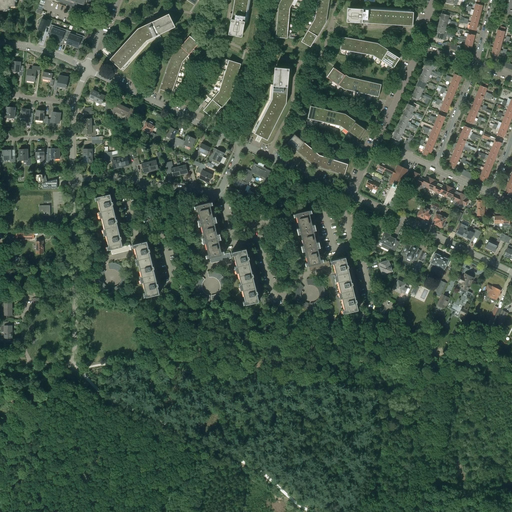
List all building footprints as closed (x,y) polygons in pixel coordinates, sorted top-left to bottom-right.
[(0,0),(0,9),(10,9),(10,6),(16,6),(15,0),(0,0)] [(55,0),(87,12),(90,5),(88,4),(90,1),(91,1),(91,0),(55,0)] [(242,37),(248,0),(234,0),(232,14),(230,14),(229,18),(231,18),(228,35),(242,37)] [(282,0),(279,6),(290,9),(292,5),(282,0)] [(475,4),(474,10),(481,12),(482,6),(480,5),(481,1),(477,0),(476,4),(475,4)] [(367,23),(413,26),(413,18),(414,9),(363,6),(362,9),(348,8),(347,22),(363,23),(363,25),(367,25),(367,23)] [(470,13),(469,15),(472,16),(479,18),(481,12),(474,10),(471,9),(470,12),(470,13)] [(121,69),(146,40),(176,27),(169,14),(152,22),(151,20),(147,22),(148,24),(138,29),(111,58),(110,60),(121,69)] [(442,14),(440,20),(447,22),(450,23),(450,21),(451,20),(447,19),(448,16),(442,14)] [(42,18),(38,30),(44,32),(46,26),(49,27),(51,21),(42,18)] [(325,22),(315,18),(313,22),(322,27),(325,22)] [(322,27),(313,22),(310,26),(319,32),(322,27)] [(471,22),(469,29),(476,31),(477,24),(471,22)] [(51,25),(49,30),(52,31),(51,34),(50,37),(55,39),(59,28),(51,25)] [(319,32),(310,26),(308,31),(312,34),(317,36),(319,32)] [(438,26),(437,32),(447,35),(447,33),(448,28),(445,28),(445,27),(438,26)] [(498,30),(496,36),(503,38),(504,32),(505,28),(501,27),(500,31),(498,30)] [(59,28),(55,39),(61,41),(62,38),(63,35),(66,36),(68,31),(59,28)] [(68,31),(66,36),(69,37),(68,40),(67,43),(72,46),(76,34),(76,35),(70,33),(71,32),(68,31)] [(307,42),(312,34),(308,31),(302,40),(305,41),(307,42)] [(437,32),(435,38),(445,40),(446,36),(450,37),(451,34),(447,33),(447,35),(437,32)] [(76,34),(72,46),(78,48),(79,44),(80,42),(83,42),(85,37),(76,34)] [(312,45),(317,36),(312,34),(307,42),(312,45)] [(464,37),(463,39),(466,40),(473,42),(475,35),(468,34),(467,37),(464,36),(464,37)] [(185,50),(193,42),(188,38),(181,46),(185,50)] [(463,39),(462,41),(465,42),(464,46),(465,46),(464,50),(468,51),(469,47),(471,48),(473,42),(466,40),(463,39)] [(189,54),(197,45),(193,42),(185,50),(189,54)] [(373,55),(377,44),(370,43),(368,55),(373,55)] [(377,58),(383,48),(377,44),(373,55),(377,58)] [(189,54),(185,50),(181,46),(177,51),(186,59),(189,54)] [(385,56),(388,51),(383,48),(377,58),(382,61),(385,56)] [(493,48),(491,55),(493,56),(492,59),(497,60),(498,57),(499,53),(502,54),(503,51),(500,50),(493,48)] [(186,59),(177,51),(172,56),(183,62),(186,59)] [(394,62),(398,57),(388,51),(385,56),(394,62)] [(183,62),(172,56),(170,62),(181,66),(183,62)] [(394,62),(385,56),(382,61),(391,67),(393,65),(394,62)] [(229,60),(227,66),(238,69),(240,64),(230,60),(229,60)] [(19,76),(23,76),(24,67),(20,67),(20,62),(13,61),(12,71),(19,72),(19,76)] [(179,72),(181,66),(170,62),(168,68),(179,72)] [(427,63),(424,69),(431,71),(432,69),(434,71),(436,67),(433,66),(427,63)] [(27,81),(34,82),(36,73),(40,73),(41,67),(32,66),(32,69),(28,69),(27,81)] [(227,66),(225,71),(237,75),(238,69),(227,66)] [(268,140),(286,103),(287,92),(289,92),(290,88),(288,88),(289,68),(275,67),(272,99),(254,133),(260,136),(268,140)] [(177,77),(179,72),(168,68),(166,73),(177,77)] [(345,75),(335,69),(332,74),(341,80),(345,75)] [(424,69),(422,74),(428,77),(429,75),(432,76),(433,73),(431,71),(424,69)] [(225,71),(224,77),(235,80),(237,75),(225,71)] [(453,78),(452,80),(458,83),(461,77),(459,76),(460,72),(456,71),(455,74),(454,74),(453,78)] [(49,86),(53,86),(54,78),(52,78),(53,74),(44,72),(42,79),(50,80),(49,86)] [(176,82),(177,77),(166,73),(164,79),(176,82)] [(341,80),(332,74),(328,78),(333,82),(338,85),(341,80)] [(422,74),(419,80),(426,83),(428,77),(422,74)] [(53,90),(57,90),(58,86),(66,88),(69,77),(59,75),(58,81),(55,80),(53,90)] [(344,89),(348,78),(345,75),(341,80),(338,85),(344,89)] [(224,77),(222,82),(233,86),(235,80),(224,77)] [(350,91),(353,79),(348,78),(344,89),(350,91)] [(174,88),(176,82),(164,79),(163,84),(174,88)] [(356,92),(358,80),(353,79),(350,91),(356,92)] [(361,93),(364,82),(358,80),(356,92),(361,93)] [(419,80),(417,86),(423,88),(426,83),(419,80)] [(451,82),(449,86),(456,89),(458,83),(452,80),(451,82)] [(222,82),(220,87),(231,91),(233,86),(222,82)] [(367,94),(370,83),(367,82),(364,82),(361,93),(367,94)] [(372,96),(375,84),(370,83),(367,94),(372,96)] [(480,86),(478,91),(487,95),(488,93),(485,92),(487,88),(486,88),(488,85),(484,83),(482,87),(480,86)] [(172,93),(174,88),(163,84),(161,90),(172,93)] [(378,97),(381,85),(375,84),(372,96),(378,97)] [(417,86),(414,91),(421,94),(423,88),(417,86)] [(448,90),(447,92),(454,95),(456,89),(449,86),(448,90)] [(220,87),(219,92),(229,98),(231,91),(220,87)] [(89,99),(95,102),(99,93),(93,90),(89,99)] [(414,91),(412,97),(418,100),(420,97),(422,98),(423,95),(421,94),(414,91)] [(444,91),(443,93),(446,94),(445,98),(451,101),(454,95),(447,92),(444,91)] [(478,91),(475,97),(482,100),(483,97),(486,98),(487,95),(478,91)] [(219,92),(216,95),(225,103),(229,98),(219,92)] [(99,93),(95,102),(101,104),(105,96),(99,93)] [(216,95),(212,100),(217,103),(221,107),(225,103),(216,95)] [(475,97),(473,103),(480,106),(482,100),(475,97)] [(443,102),(442,104),(449,107),(451,101),(445,98),(443,102)] [(208,105),(205,109),(207,111),(209,112),(217,103),(212,100),(208,105)] [(126,117),(130,118),(134,110),(130,108),(130,109),(119,104),(119,103),(115,101),(110,113),(114,115),(115,112),(121,114),(122,113),(127,115),(126,117)] [(217,103),(209,112),(214,116),(221,107),(217,103)] [(408,104),(406,110),(412,113),(415,107),(418,109),(419,106),(414,103),(412,106),(408,104)] [(473,103),(471,109),(477,112),(480,106),(473,103)] [(441,106),(440,110),(447,113),(449,107),(442,104),(441,106)] [(5,117),(14,118),(16,108),(6,107),(5,117)] [(313,120),(316,108),(310,107),(308,119),(313,120)] [(28,118),(27,122),(32,123),(33,115),(29,115),(30,109),(22,108),(21,117),(28,118)] [(319,121),(322,110),(316,108),(313,120),(319,121)] [(471,109),(468,115),(475,118),(476,116),(477,112),(471,109)] [(43,123),(47,123),(48,119),(48,117),(44,116),(44,111),(37,110),(36,120),(43,120),(43,123)] [(324,122),(327,111),(322,110),(319,121),(324,122)] [(406,110),(403,115),(409,118),(411,119),(413,116),(414,116),(417,117),(418,115),(415,113),(415,114),(412,113),(406,110)] [(330,124),(333,112),(327,111),(324,122),(330,124)] [(48,119),(47,123),(47,126),(55,127),(55,123),(59,123),(61,113),(52,112),(52,119),(48,119)] [(336,125),(338,113),(333,112),(330,124),(336,125)] [(340,126),(345,115),(338,113),(336,125),(340,126)] [(344,129),(350,119),(345,115),(340,126),(344,129)] [(403,115),(400,121),(410,125),(410,124),(411,123),(408,121),(409,118),(403,115)] [(434,117),(433,119),(436,120),(436,121),(442,123),(445,117),(438,115),(437,118),(434,117)] [(468,115),(466,121),(472,124),(474,120),(475,118),(468,115)] [(504,117),(502,123),(508,125),(511,119),(504,117)] [(352,127),(355,122),(350,119),(344,129),(348,132),(352,127)] [(143,129),(142,132),(151,136),(148,141),(158,142),(160,137),(155,134),(151,132),(155,126),(152,125),(153,123),(150,121),(149,123),(146,121),(144,124),(145,124),(143,129)] [(400,121),(397,126),(404,129),(405,127),(408,128),(409,127),(412,128),(413,126),(410,124),(410,125),(400,121)] [(436,121),(433,126),(440,129),(442,123),(436,121)] [(361,134),(365,129),(355,122),(352,127),(361,134)] [(502,123),(499,129),(506,131),(508,125),(502,123)] [(92,126),(83,126),(83,134),(88,134),(88,136),(96,136),(95,126),(92,126)] [(397,126),(395,132),(401,135),(404,129),(397,126)] [(429,129),(428,131),(431,132),(438,135),(440,129),(433,126),(432,130),(429,129)] [(464,126),(462,132),(468,135),(469,135),(471,136),(472,134),(473,133),(469,131),(471,129),(464,126)] [(175,136),(177,131),(170,127),(166,136),(169,137),(167,140),(171,142),(177,145),(180,139),(175,136)] [(361,134),(352,127),(348,132),(358,139),(360,136),(361,134)] [(498,131),(497,135),(503,137),(506,131),(499,129),(498,131)] [(395,132),(392,138),(398,141),(401,135),(395,132)] [(431,132),(429,138),(435,141),(438,135),(431,132)] [(462,132),(459,138),(466,141),(467,137),(468,135),(462,132)] [(304,143),(295,134),(291,139),(301,147),(304,143)] [(180,139),(177,145),(183,148),(185,145),(191,148),(195,139),(188,136),(185,141),(180,139)] [(427,142),(426,144),(433,147),(435,141),(429,138),(427,142)] [(459,138),(457,144),(470,149),(470,147),(467,146),(468,145),(469,142),(466,141),(459,138)] [(298,151),(298,150),(301,147),(291,139),(288,143),(298,151)] [(490,143),(489,145),(492,146),(499,149),(501,143),(495,140),(493,143),(491,142),(490,143)] [(420,142),(419,144),(425,147),(424,150),(423,154),(427,156),(428,152),(431,153),(433,147),(426,144),(423,143),(420,142)] [(308,146),(304,143),(301,147),(298,150),(301,154),(308,146)] [(190,158),(196,161),(199,154),(200,154),(201,152),(207,155),(210,148),(202,144),(199,151),(198,151),(197,153),(194,151),(190,158)] [(457,144),(454,150),(461,152),(463,149),(465,150),(469,151),(470,149),(457,144)] [(489,145),(489,147),(491,148),(490,152),(496,155),(499,149),(492,146),(489,145)] [(312,149),(308,146),(301,154),(305,157),(312,149)] [(105,162),(109,162),(108,161),(113,161),(115,169),(122,167),(119,154),(119,153),(112,155),(112,152),(108,152),(108,147),(105,147),(105,155),(105,162)] [(125,152),(119,154),(122,167),(129,165),(127,156),(133,155),(131,147),(125,149),(125,152)] [(209,160),(212,161),(213,159),(219,162),(222,157),(223,157),(223,156),(223,155),(224,153),(218,150),(214,148),(212,153),(209,160)] [(36,149),(36,159),(40,159),(40,162),(44,162),(45,161),(47,161),(47,155),(44,155),(44,149),(36,149)] [(51,156),(47,156),(48,165),(52,165),(52,159),(60,158),(59,149),(51,149),(51,156)] [(316,152),(312,149),(305,157),(309,161),(316,152)] [(2,150),(3,153),(0,153),(0,161),(4,162),(4,160),(11,160),(11,161),(15,161),(15,156),(11,156),(11,154),(14,154),(14,150),(11,150),(2,150)] [(27,163),(27,165),(31,165),(31,158),(28,158),(28,150),(19,150),(20,160),(24,160),(24,163),(27,163)] [(454,150),(452,156),(459,158),(460,156),(461,154),(461,152),(454,150)] [(319,155),(316,152),(309,161),(314,165),(319,155)] [(486,155),(485,157),(487,158),(494,161),(496,155),(490,152),(488,156),(486,155)] [(314,165),(320,167),(323,156),(319,155),(314,165)] [(377,168),(384,171),(386,166),(388,162),(389,163),(391,158),(384,155),(382,159),(380,162),(377,168)] [(320,167),(325,168),(328,158),(323,156),(320,167)] [(452,156),(450,162),(452,163),(450,166),(454,168),(456,164),(459,158),(452,156)] [(485,157),(484,159),(487,160),(485,164),(492,167),(494,161),(487,158),(485,157)] [(325,168),(330,170),(333,159),(328,158),(325,168)] [(330,170),(335,171),(338,161),(333,159),(330,170)] [(386,166),(384,171),(393,175),(392,175),(391,175),(392,176),(391,178),(390,178),(391,178),(390,181),(389,181),(389,182),(388,182),(388,183),(392,184),(391,186),(395,188),(396,186),(400,188),(399,187),(400,186),(401,186),(400,186),(401,183),(402,184),(402,183),(401,183),(402,181),(403,181),(403,180),(408,170),(398,165),(399,162),(393,159),(389,167),(386,166)] [(156,161),(149,162),(151,171),(158,169),(156,161)] [(177,163),(178,167),(181,175),(188,173),(187,169),(190,168),(190,167),(188,161),(185,161),(186,165),(181,166),(180,163),(177,163)] [(335,171),(340,173),(343,163),(338,161),(335,171)] [(151,171),(149,162),(142,164),(144,173),(151,171)] [(181,175),(178,167),(173,168),(172,162),(164,164),(164,166),(166,174),(172,172),(173,177),(181,175)] [(194,172),(196,173),(197,172),(201,174),(199,178),(209,183),(212,175),(204,171),(206,166),(201,163),(199,168),(197,167),(194,172)] [(267,182),(272,172),(260,166),(254,163),(251,171),(246,169),(242,178),(244,179),(249,181),(253,173),(265,178),(264,181),(267,182)] [(343,163),(340,173),(345,174),(348,164),(343,163)] [(485,164),(483,170),(489,173),(492,167),(485,164)] [(481,176),(479,180),(483,181),(485,178),(487,179),(489,173),(483,170),(480,176),(481,176)] [(419,184),(421,178),(418,177),(420,174),(417,173),(417,172),(415,171),(414,172),(413,171),(411,176),(410,178),(409,180),(415,183),(414,186),(415,188),(416,189),(419,184)] [(43,174),(37,174),(37,180),(39,180),(39,181),(40,181),(41,181),(41,180),(43,180),(43,179),(43,183),(43,189),(57,188),(57,179),(47,182),(45,174),(43,174)] [(419,184),(427,188),(432,179),(429,177),(428,178),(426,176),(424,179),(421,178),(419,184)] [(247,185),(249,181),(244,179),(243,181),(236,178),(233,184),(243,189),(242,190),(244,191),(247,185)] [(381,179),(379,178),(377,180),(372,178),(371,180),(369,179),(366,185),(368,186),(367,187),(372,190),(373,188),(376,190),(380,184),(378,183),(381,179)] [(427,188),(436,192),(439,186),(436,185),(437,182),(435,181),(435,180),(432,179),(427,188)] [(436,192),(445,196),(449,187),(446,185),(446,186),(443,184),(442,188),(439,186),(436,192)] [(445,196),(454,200),(457,194),(454,193),(455,190),(452,189),(453,188),(449,187),(445,196)] [(466,199),(467,196),(466,196),(466,194),(464,193),(463,194),(461,193),(460,196),(457,194),(454,200),(452,204),(455,205),(456,202),(463,205),(466,206),(469,200),(466,199)] [(110,194),(98,197),(102,214),(115,211),(110,194)] [(210,202),(197,205),(201,223),(214,220),(210,202)] [(39,206),(39,211),(43,211),(44,216),(50,215),(50,205),(39,206)] [(417,216),(424,219),(425,218),(428,219),(431,213),(428,212),(429,210),(422,207),(419,211),(418,211),(417,214),(418,215),(417,216)] [(296,214),(300,231),(313,228),(309,210),(296,213),(296,214)] [(115,211),(102,214),(106,232),(119,229),(115,211)] [(444,223),(446,218),(439,215),(436,214),(432,221),(435,223),(435,224),(442,227),(445,228),(447,224),(444,223)] [(510,216),(502,216),(502,224),(502,227),(510,227),(510,216)] [(214,220),(201,223),(205,240),(218,237),(214,220)] [(456,234),(463,237),(467,229),(468,227),(461,223),(456,234)] [(300,231),(304,248),(317,245),(313,228),(300,231)] [(119,229),(106,232),(110,249),(113,249),(115,248),(118,248),(120,247),(123,246),(119,229)] [(467,229),(463,237),(470,240),(473,236),(478,238),(481,232),(475,229),(474,233),(467,229)] [(382,237),(380,242),(383,243),(382,246),(389,250),(390,247),(391,247),(390,249),(395,251),(399,242),(395,240),(395,239),(392,238),(393,236),(385,232),(384,234),(383,234),(382,236),(382,237)] [(499,239),(505,242),(508,236),(501,233),(499,239)] [(218,237),(205,240),(210,258),(212,257),(215,256),(217,256),(220,255),(222,255),(218,237)] [(135,244),(139,261),(151,258),(147,241),(135,244)] [(488,241),(485,247),(494,252),(497,245),(488,241)] [(402,253),(407,256),(406,257),(412,260),(413,259),(416,260),(420,251),(417,250),(417,248),(411,246),(411,247),(406,244),(402,253)] [(319,263),(321,263),(317,245),(304,248),(309,266),(311,265),(314,264),(316,264),(319,263)] [(234,251),(238,269),(251,266),(246,248),(234,251)] [(448,261),(448,260),(444,258),(440,256),(435,254),(435,255),(434,254),(432,258),(433,258),(431,263),(432,263),(431,265),(435,267),(443,271),(444,269),(446,265),(447,266),(449,262),(448,261)] [(333,260),(337,277),(350,274),(345,257),(333,260)] [(139,261),(143,279),(156,276),(151,258),(139,261)] [(381,266),(380,267),(382,274),(383,274),(383,275),(387,274),(387,273),(392,271),(389,264),(388,261),(380,263),(381,266)] [(238,269),(242,286),(255,283),(251,266),(238,269)] [(463,284),(461,288),(462,288),(461,291),(465,293),(466,290),(467,291),(474,278),(472,277),(472,276),(472,275),(472,274),(471,274),(471,273),(470,273),(469,273),(468,273),(468,274),(467,274),(465,274),(463,278),(461,277),(462,276),(461,276),(459,281),(463,284)] [(337,277),(341,295),(354,292),(350,274),(337,277)] [(156,276),(143,279),(147,296),(160,293),(156,276)] [(394,290),(401,293),(401,292),(405,293),(408,285),(405,284),(398,280),(396,285),(395,285),(393,288),(394,289),(394,290)] [(441,281),(437,290),(436,292),(442,295),(447,284),(441,281)] [(255,283),(242,286),(246,304),(259,301),(255,283)] [(491,300),(495,302),(500,291),(492,287),(488,285),(485,289),(490,292),(488,296),(492,298),(491,300)] [(354,292),(341,295),(345,312),(358,309),(354,292)] [(440,307),(444,309),(449,298),(442,295),(437,305),(440,307)] [(0,302),(4,303),(4,309),(12,309),(12,303),(7,303),(7,299),(0,299),(0,302)] [(501,310),(498,308),(495,306),(491,314),(494,316),(492,319),(495,321),(501,310)] [(12,309),(4,309),(4,315),(0,315),(0,318),(7,319),(7,315),(12,315),(12,309)] [(497,320),(503,323),(508,313),(502,310),(497,320)] [(1,332),(4,332),(12,332),(12,325),(7,325),(7,322),(0,322),(0,325),(1,325),(1,332)] [(12,332),(4,332),(4,338),(0,338),(0,341),(10,341),(10,338),(12,338),(12,332)]
